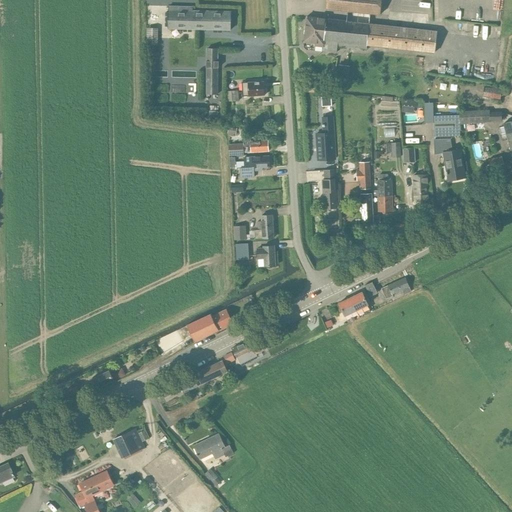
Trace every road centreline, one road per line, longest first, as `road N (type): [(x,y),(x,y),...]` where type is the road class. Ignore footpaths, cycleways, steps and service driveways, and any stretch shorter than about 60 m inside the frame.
road 1 (secondary): [(0,452),(321,294)]
road 2 (unclassified): [(311,276),(297,245),(281,0)]
road 3 (residential): [(511,180),(311,276)]
road 4 (secondary): [(321,294),(511,200)]
